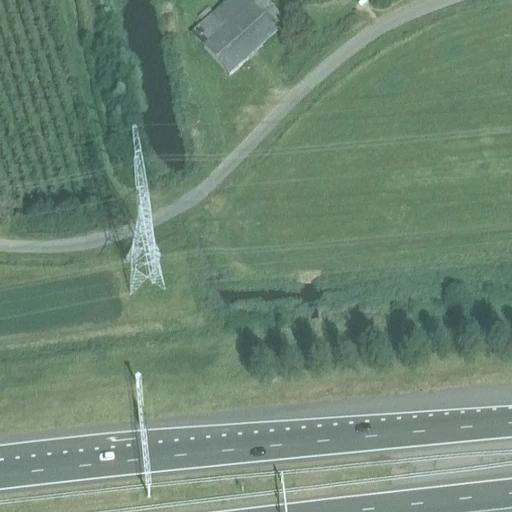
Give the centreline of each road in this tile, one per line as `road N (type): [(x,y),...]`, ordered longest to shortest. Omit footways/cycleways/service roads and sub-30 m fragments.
road 1 (unclassified): [(0,249),(38,255),(99,246),(185,212),(350,57),(455,0)]
road 2 (motorway): [(511,425),(0,477)]
road 3 (motorway): [(379,511),(511,497)]
